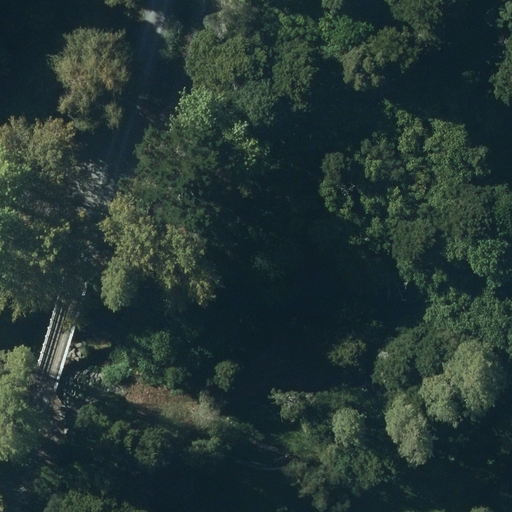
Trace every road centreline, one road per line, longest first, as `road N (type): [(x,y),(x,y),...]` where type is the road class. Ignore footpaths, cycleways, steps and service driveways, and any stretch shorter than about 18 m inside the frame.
road 1 (unclassified): [(2,511),(171,0)]
road 2 (unknown): [(0,83),(156,44),(159,0)]
